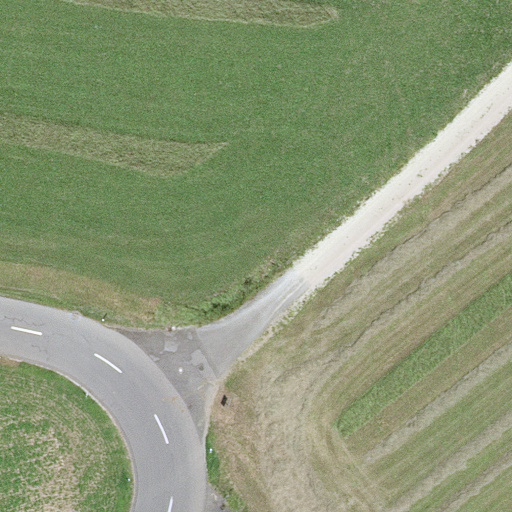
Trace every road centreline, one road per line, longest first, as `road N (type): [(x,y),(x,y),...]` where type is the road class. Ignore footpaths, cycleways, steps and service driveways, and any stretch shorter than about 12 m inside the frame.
road 1 (track): [(140,394),(282,295),(511,82)]
road 2 (tertiary): [(167,511),(176,483),(140,394),(61,337),(0,324)]
